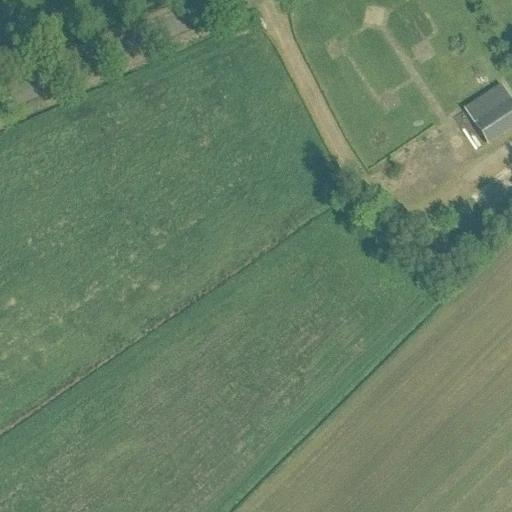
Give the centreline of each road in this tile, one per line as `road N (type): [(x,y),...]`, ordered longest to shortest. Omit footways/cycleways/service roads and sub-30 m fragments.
road 1 (track): [(268,0),(362,202),(0,452)]
road 2 (tertiary): [(0,101),(234,0)]
